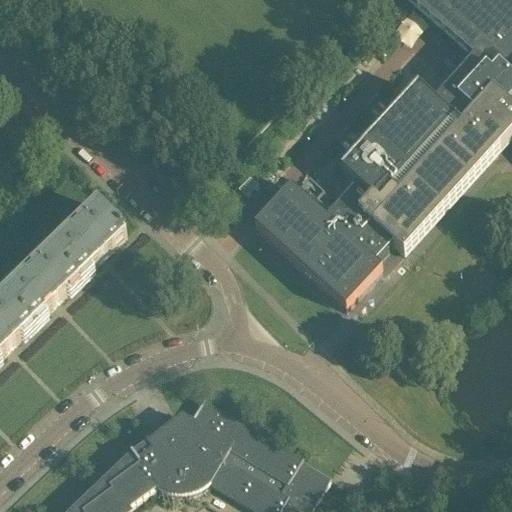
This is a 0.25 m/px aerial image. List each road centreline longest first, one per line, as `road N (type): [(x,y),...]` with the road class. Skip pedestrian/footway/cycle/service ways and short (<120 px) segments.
road 1 (residential): [(239,348),(237,316),(219,273),(10,71)]
road 2 (residential): [(239,348),(312,379),(433,475),(511,482)]
road 3 (residential): [(0,483),(72,415),(131,374),(183,352),(239,348)]
